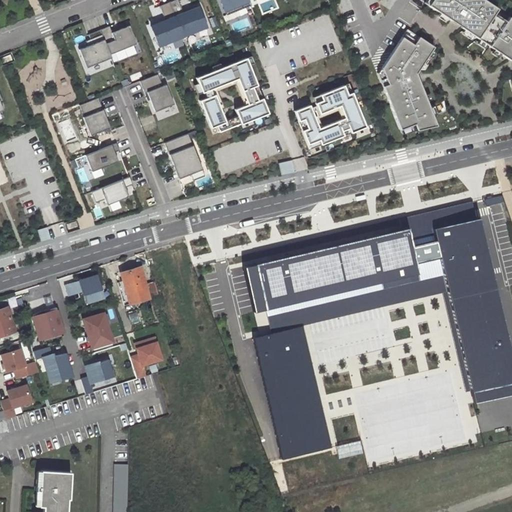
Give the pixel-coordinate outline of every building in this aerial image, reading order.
[(183,12),(178,0),(173,0),(169,2),(183,36),(207,27),(199,6),(183,12)] [(219,0),(226,15),(242,8),(240,4),(227,9),(223,0),(219,0)] [(223,0),(227,9),(240,4),(242,8),(250,5),(248,0),(223,0)] [(425,0),(424,3),(476,38),(493,13),(497,8),(484,0),(425,0)] [(183,36),(169,2),(160,6),(165,20),(151,26),(159,46),(183,36)] [(489,46),(505,21),(493,13),(476,38),(489,46)] [(511,18),(509,16),(505,21),(489,46),(510,60),(511,59),(511,18)] [(110,54),(136,44),(129,25),(112,32),(109,26),(100,29),(110,54)] [(100,29),(88,34),(92,44),(79,49),(86,67),(111,57),(110,54),(100,29)] [(437,125),(416,73),(433,46),(406,29),(390,53),(377,73),(399,129),(414,124),(416,130),(437,125)] [(1,58),(3,63),(12,59),(10,54),(1,58)] [(247,58),(196,78),(198,83),(194,85),(211,128),(217,126),(219,132),(269,112),(247,58)] [(144,93),(147,92),(154,111),(173,104),(165,84),(162,85),(157,74),(139,81),(144,93)] [(315,104),(295,112),(308,145),(366,123),(350,83),(313,98),(315,104)] [(83,117),(90,135),(110,127),(98,97),(88,101),(79,105),(84,116),(83,117)] [(181,177),(201,169),(187,133),(164,143),(173,165),(176,163),(181,177)] [(116,143),(85,155),(91,171),(117,161),(114,152),(119,150),(116,143)] [(178,178),(181,177),(176,163),(173,165),(178,178)] [(129,176),(91,192),(95,203),(104,199),(106,205),(128,196),(124,187),(132,184),(129,176)] [(404,227),(241,266),(252,312),(264,309),(416,273),(414,263),(439,257),(447,291),(474,403),(511,393),(511,365),(477,218),(431,229),(434,240),(409,246),(404,227)] [(416,273),(264,309),(270,333),(301,326),(447,291),(439,257),(414,263),(416,273)] [(157,270),(166,299),(182,295),(174,265),(157,270)] [(149,298),(140,267),(121,272),(124,281),(118,282),(124,305),(149,298)] [(96,275),(64,285),(66,293),(81,288),(86,302),(101,298),(98,287),(100,286),(96,275)] [(186,303),(169,308),(185,361),(201,356),(186,303)] [(0,336),(15,331),(7,307),(0,309),(0,336)] [(62,332),(55,307),(45,310),(46,313),(32,318),(39,339),(62,332)] [(112,340),(103,311),(82,319),(92,346),(112,340)] [(270,333),(251,338),(280,459),(330,447),(301,326),(270,333)] [(154,337),(134,343),(135,348),(156,342),(154,337)] [(145,375),(141,365),(161,359),(156,342),(135,348),(137,354),(129,357),(134,370),(136,378),(145,375)] [(47,347),(32,351),(34,359),(41,356),(48,378),(59,375),(60,378),(71,374),(64,352),(53,355),(53,353),(50,354),(47,347)] [(13,369),(16,378),(38,371),(35,362),(25,365),(20,348),(0,354),(5,371),(13,369)] [(80,380),(85,394),(92,392),(90,384),(101,381),(100,379),(111,376),(106,360),(84,367),(87,378),(80,380)] [(134,370),(121,374),(123,382),(136,378),(134,370)] [(167,375),(174,407),(188,404),(181,372),(167,375)] [(3,410),(6,419),(15,416),(12,406),(31,401),(25,384),(7,390),(9,398),(0,401),(3,410)] [(148,423),(153,437),(177,429),(172,415),(148,423)] [(113,463),(113,511),(127,511),(128,463),(113,463)] [(68,497),(69,471),(40,469),(39,484),(33,484),(33,489),(39,490),(38,504),(41,504),(40,511),(64,511),(66,497),(68,497)]
